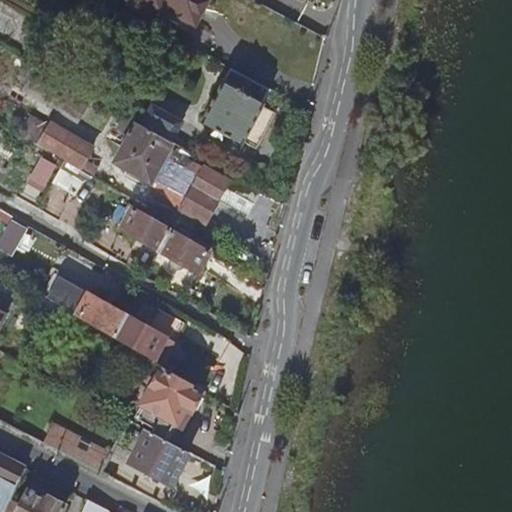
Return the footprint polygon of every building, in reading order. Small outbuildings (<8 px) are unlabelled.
[(207,25),(230,36),(246,6),(235,0),(172,0),(165,16),(202,35),(207,25)] [(35,44),(31,53),(47,61),(55,45),(47,41),(43,48),(35,44)] [(273,92),(231,69),(202,121),(244,144),(273,92)] [(145,127),(170,141),(180,123),(155,109),(145,127)] [(41,140),(84,165),(95,145),(52,121),(41,140)] [(174,144),(170,141),(145,127),(137,123),(115,163),(152,183),(174,144)] [(48,189),(57,161),(39,155),(30,184),(48,189)] [(247,185),(234,177),(230,183),(189,160),(165,201),(206,225),(220,201),(248,217),(262,193),(247,185)] [(62,168),(55,181),(75,192),(82,179),(62,168)] [(162,247),(177,218),(172,215),(167,222),(135,204),(123,225),(162,247)] [(0,237),(0,246),(14,255),(30,226),(12,216),(0,237)] [(177,218),(162,247),(200,269),(212,247),(180,229),(183,222),(177,218)] [(119,331),(131,309),(91,287),(80,309),(112,326),(108,333),(115,337),(119,331)] [(131,309),(119,331),(128,336),(125,343),(159,362),(162,364),(187,320),(161,304),(152,320),(131,309)] [(95,337),(100,328),(77,316),(73,324),(76,327),(90,335),(95,337)] [(81,351),(90,335),(76,327),(68,343),(81,351)] [(165,377),(170,368),(162,364),(159,362),(155,370),(165,377)] [(159,432),(175,440),(203,387),(170,368),(165,377),(144,415),(162,426),(159,432)] [(132,391),(146,399),(156,381),(142,373),(132,391)] [(102,468),(111,451),(54,422),(46,439),(102,468)] [(190,448),(175,440),(159,432),(149,426),(132,458),(172,480),(190,448)] [(0,511),(6,511),(28,465),(0,450),(0,511)] [(30,488),(18,511),(62,511),(68,501),(50,492),(47,496),(30,488)] [(120,511),(90,496),(83,511),(120,511)]
